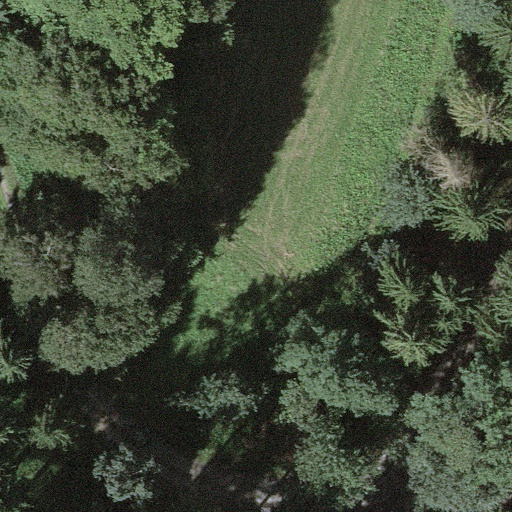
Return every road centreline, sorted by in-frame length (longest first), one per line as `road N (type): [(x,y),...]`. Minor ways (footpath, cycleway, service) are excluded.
road 1 (track): [(0,171),(84,397),(145,452),(287,490),(404,503),(486,497),(511,483)]
road 2 (track): [(511,204),(402,511)]
